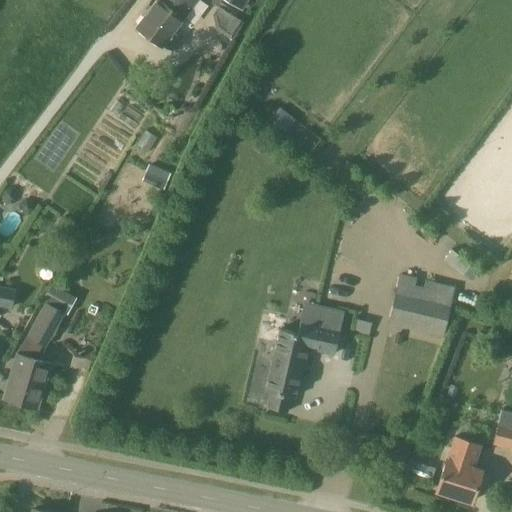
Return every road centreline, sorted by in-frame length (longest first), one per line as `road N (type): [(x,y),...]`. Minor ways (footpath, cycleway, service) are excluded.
road 1 (tertiary): [(0,456),(285,511)]
road 2 (residential): [(0,181),(104,44)]
